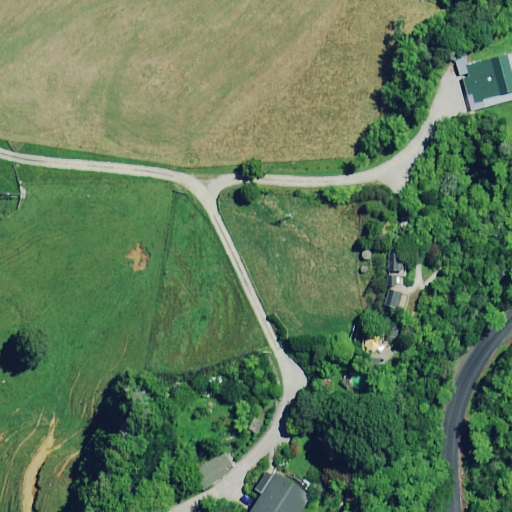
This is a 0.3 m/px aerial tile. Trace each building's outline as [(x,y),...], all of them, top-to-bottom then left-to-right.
[(511,99),(511,53),(459,64),(471,109),(511,99)] [(403,254),(390,253),(389,271),(403,271),(403,254)] [(399,275),(388,274),(387,286),(398,287),(399,275)] [(403,292),(389,289),(386,306),(399,309),(403,292)] [(264,423),(255,419),(249,430),(258,434),(264,423)] [(232,465),(223,452),(193,474),(205,490),(228,474),(225,470),(232,465)] [(303,511),(313,496),(275,474),(250,511),(303,511)]
